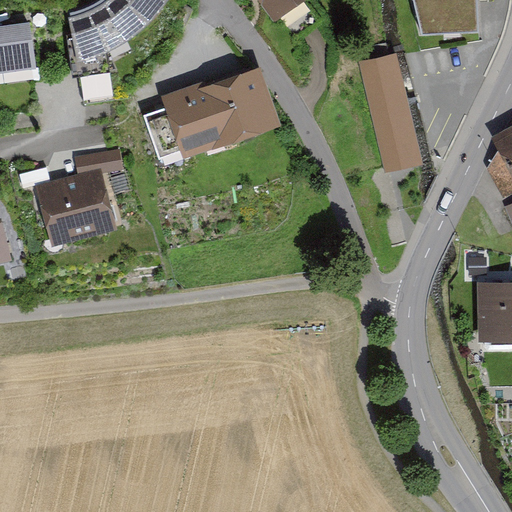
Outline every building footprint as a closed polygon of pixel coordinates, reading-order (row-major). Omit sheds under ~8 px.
[(69,15),(78,58),(120,44),(146,25),(166,0),(103,0),(99,3),(69,15)] [(301,0),(257,0),(273,21),(301,0)] [(415,0),(422,29),(477,24),(476,0),(415,0)] [(35,20),(0,25),(0,71),(42,65),(35,20)] [(422,162),(396,50),(358,59),(384,170),(422,162)] [(283,125),(264,66),(169,97),(188,156),(283,125)] [(511,123),(496,132),(511,163),(511,123)] [(121,147),(77,154),(80,173),(124,166),(121,147)] [(118,228),(101,170),(45,186),(61,244),(118,228)] [(0,257),(14,254),(0,201),(0,257)] [(511,280),(475,281),(477,341),(511,340),(511,280)]
